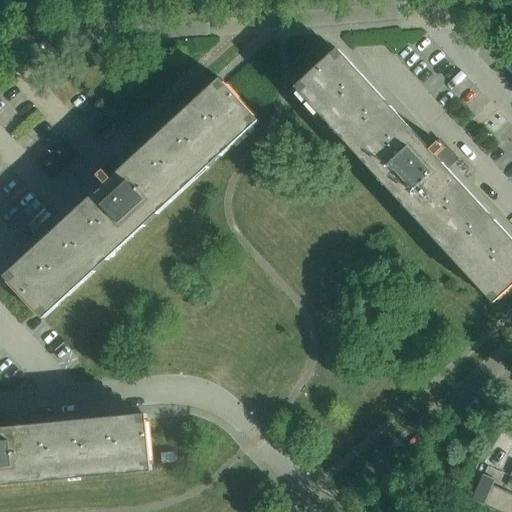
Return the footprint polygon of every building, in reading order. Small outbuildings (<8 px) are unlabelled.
[(336,55),(303,86),(500,301),(511,289),(511,247),(443,171),(428,155),(336,55)] [(12,283),(42,316),(257,118),(227,85),(128,176),(112,191),(12,283)] [(428,155),(443,171),(456,160),(447,151),(448,150),(441,143),(428,155)] [(112,191),(128,176),(116,163),(107,171),(100,177),(112,191)] [(0,435),(15,434),(13,417),(1,418),(1,417),(0,417),(0,435)] [(0,480),(152,466),(148,422),(15,434),(0,435),(0,480)] [(174,462),(173,453),(162,454),(162,463),(174,462)] [(475,502),(483,506),(498,511),(511,511),(511,494),(492,486),(489,492),(482,488),(475,502)]
